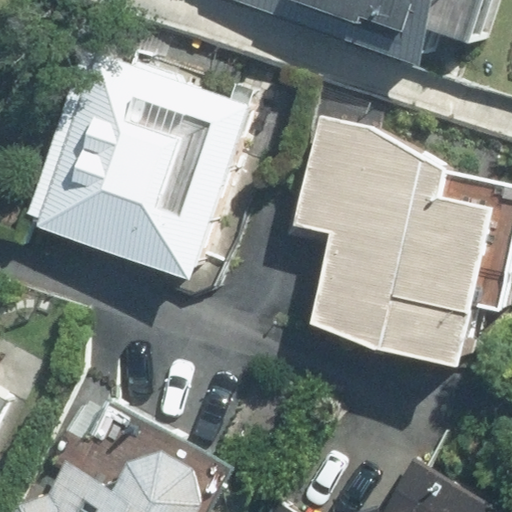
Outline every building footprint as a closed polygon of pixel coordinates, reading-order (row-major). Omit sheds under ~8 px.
[(260,0),(444,53),(459,0),(260,0)] [(511,45),(501,87),(511,90),(511,45)] [(33,232),(197,284),(255,102),(91,50),(33,232)] [(511,395),(511,153),(319,119),(301,216),(331,221),(306,358),(511,395)] [(230,511),(254,459),(95,391),(41,511),(230,511)] [(511,511),(511,500),(439,463),(413,511),(511,511)]
